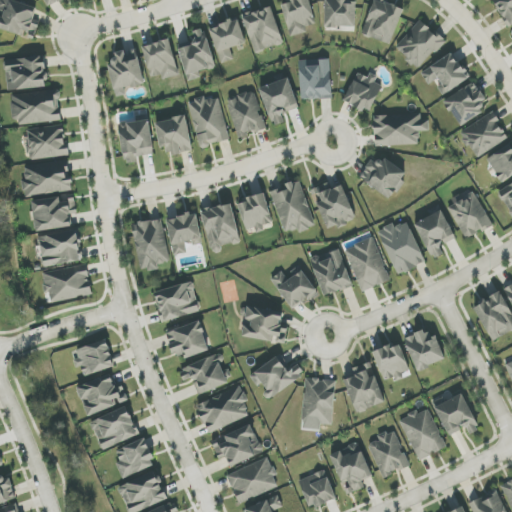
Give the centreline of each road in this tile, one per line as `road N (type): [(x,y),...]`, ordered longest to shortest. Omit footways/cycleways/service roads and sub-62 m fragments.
road 1 (residential): [(77,36),(127,311),(211,511)]
road 2 (residential): [(127,311),(73,323),(0,355),(2,388),(50,511)]
road 3 (residential): [(332,140),(200,180),(106,196)]
road 4 (residential): [(511,246),(331,335)]
road 5 (residential): [(440,286),(511,436)]
road 6 (residential): [(511,447),(374,511)]
road 7 (residential): [(77,36),(207,0)]
